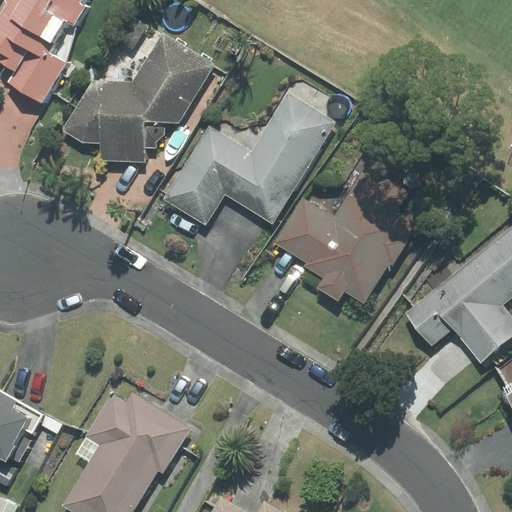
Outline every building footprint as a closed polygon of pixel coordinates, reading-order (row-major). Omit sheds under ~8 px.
[(85,3),(87,0),(10,0),(0,16),(0,56),(3,58),(0,62),(0,65),(14,75),(7,85),(44,108),(71,64),(57,54),(68,31),(76,36),(93,9),(85,3)] [(181,128),(215,68),(162,33),(132,85),(91,82),(62,130),(83,147),(98,147),(101,163),(147,165),(147,153),(156,152),(167,139),(166,128),(181,128)] [(272,228),(337,126),(289,95),(252,154),(208,126),(163,202),(205,229),(225,198),(272,228)] [(344,296),(364,308),(415,227),(397,213),(408,194),(364,169),(332,221),(304,200),(275,244),(306,265),(302,270),(323,282),(317,294),(338,306),(344,296)] [(481,367),(511,342),(511,316),(503,306),(511,298),(511,222),(402,312),(433,349),(453,333),(481,367)] [(0,481),(0,482),(17,454),(27,459),(35,443),(33,442),(49,414),(30,405),(34,398),(7,385),(0,398),(0,481)] [(142,511),(168,469),(176,471),(201,426),(138,390),(134,398),(118,393),(94,435),(106,443),(71,504),(84,511),(142,511)] [(511,416),(511,394),(502,401),(511,416)] [(297,511),(272,499),(265,511),(229,495),(218,511),(297,511)]
